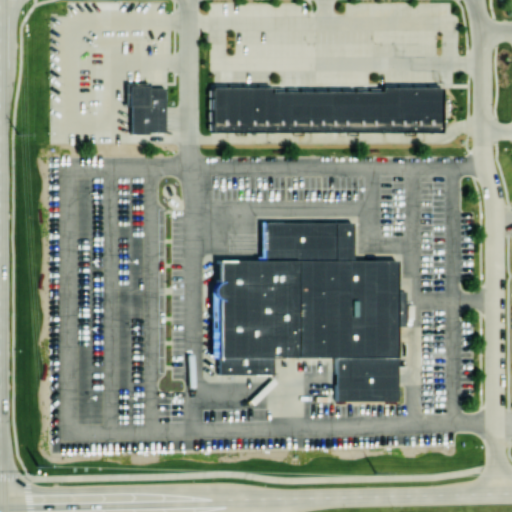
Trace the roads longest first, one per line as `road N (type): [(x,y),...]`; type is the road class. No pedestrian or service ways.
road 1 (secondary): [(0,506),(511,491)]
road 2 (secondary): [(2,511),(1,0)]
road 3 (residential): [(480,23),(484,151),(496,212),(496,492)]
